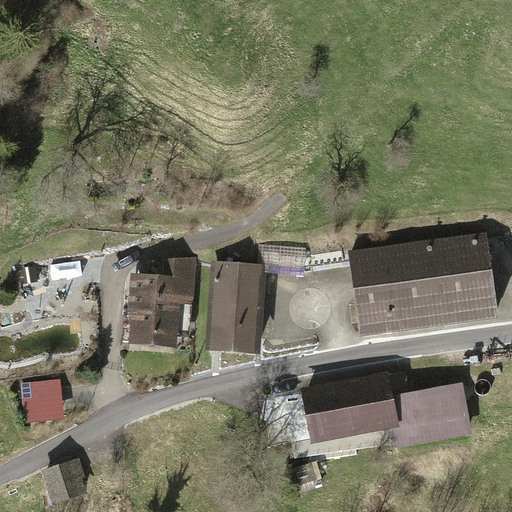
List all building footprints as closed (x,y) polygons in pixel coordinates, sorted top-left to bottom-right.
[(345,259),(356,344),(498,326),(487,241),(345,259)] [(128,279),(122,350),(135,351),(135,359),(170,362),(171,354),(175,355),(178,311),(193,313),(197,264),(163,268),(162,282),(128,279)] [(211,270),(205,360),(258,363),(265,273),(211,270)] [(56,294),(52,314),(71,317),(75,298),(56,294)] [(387,374),(298,390),(309,455),(393,440),(396,456),(471,443),(462,391),(409,400),(405,376),(388,379),(387,374)] [(62,380),(22,384),(25,423),(65,419),(62,380)] [(83,461),(43,473),(53,507),(88,496),(83,482),(88,481),(83,461)]
